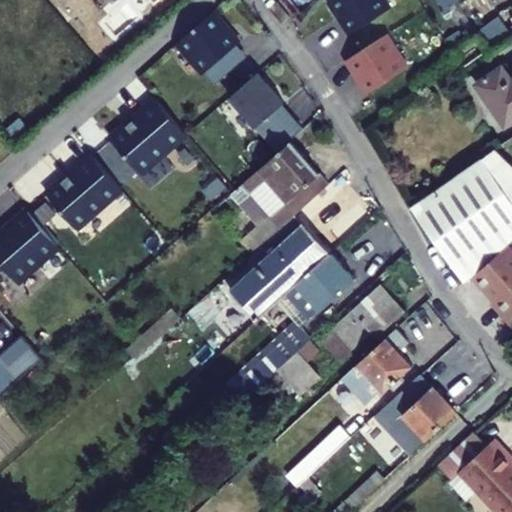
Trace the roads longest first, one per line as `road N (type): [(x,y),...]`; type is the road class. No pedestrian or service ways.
road 1 (residential): [(511,367),(473,331),(436,278),(322,86),(257,0)]
road 2 (residential): [(204,0),(0,178)]
